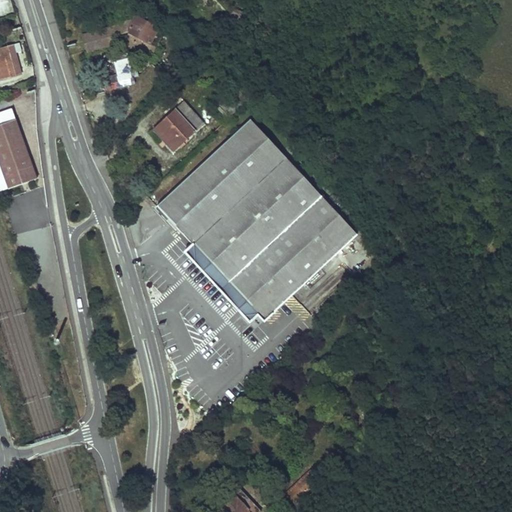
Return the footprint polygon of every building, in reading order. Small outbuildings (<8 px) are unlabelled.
[(230,18),(240,23),(244,14),(234,9),(230,18)] [(114,27),(82,38),(87,54),(119,43),(129,39),(139,44),(147,48),(149,43),(156,46),(163,32),(157,29),(157,28),(133,17),(131,22),(127,20),(113,25),(114,27)] [(240,23),(230,18),(224,30),(234,35),(240,23)] [(119,43),(122,50),(139,44),(129,39),(119,43)] [(156,46),(149,43),(147,48),(154,51),(156,46)] [(3,48),(11,77),(21,74),(13,45),(3,48)] [(11,77),(3,48),(0,49),(0,57),(10,88),(23,84),(21,74),(11,77)] [(121,90),(135,86),(128,60),(113,64),(121,90)] [(220,105),(230,115),(255,92),(245,82),(220,105)] [(153,129),(172,152),(203,124),(184,101),(153,129)] [(20,121),(17,113),(2,118),(5,126),(20,121)] [(284,159),(248,120),(154,206),(173,226),(178,231),(191,246),(284,159)] [(42,182),(20,123),(0,130),(0,155),(1,157),(13,192),(42,182)] [(13,192),(1,157),(0,157),(0,194),(1,197),(13,192)] [(212,269),(256,316),(261,321),(354,236),(284,159),(191,246),(212,269)] [(237,307),(250,321),(256,316),(212,269),(206,274),(237,307)] [(363,406),(349,422),(361,434),(376,418),(363,406)] [(344,438),(348,441),(355,435),(352,431),(344,438)] [(296,482),(300,486),(319,468),(314,464),(296,482)] [(277,500),(286,509),(323,473),(319,468),(300,486),(296,482),(277,500)] [(257,511),(260,510),(237,488),(219,506),(223,510),(220,511),(257,511)]
